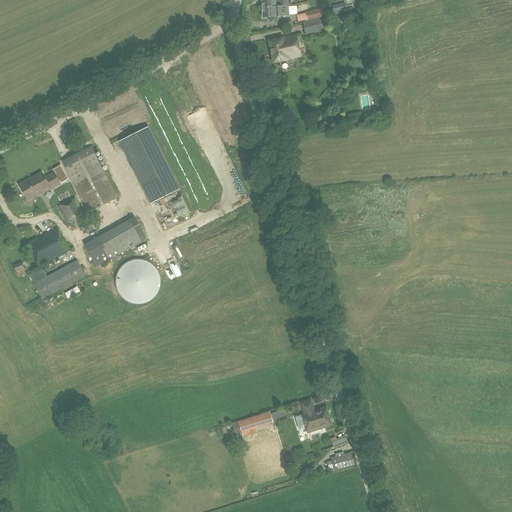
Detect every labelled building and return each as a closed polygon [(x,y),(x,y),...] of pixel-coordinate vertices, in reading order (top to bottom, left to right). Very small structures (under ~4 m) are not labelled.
[(261,0),(263,8),(288,6),(287,0),(261,0)] [(325,11),(326,17),(347,12),(345,3),(332,6),(333,9),(325,11)] [(289,16),(288,6),(263,8),(264,18),(270,17),(270,21),(277,21),(277,16),(281,16),(289,16)] [(322,9),(307,12),(306,12),(306,13),(295,16),(297,22),(307,20),(308,21),(324,17),(322,9)] [(321,18),(303,23),(306,35),(324,31),(321,18)] [(274,63),(288,60),(288,59),(301,56),(297,36),(284,39),(283,38),(269,41),(274,63)] [(149,127),(119,142),(141,186),(150,205),(180,189),(171,172),(149,127)] [(91,147),(62,161),(89,213),(117,198),(91,147)] [(60,184),(54,174),(45,179),(42,173),(19,185),(27,200),(42,192),(43,193),(60,184)] [(58,207),(67,224),(82,216),(74,198),(58,207)] [(136,214),(147,209),(143,203),(132,208),(136,214)] [(130,220),(98,238),(96,235),(77,245),(90,269),(108,258),(109,261),(142,243),(130,220)] [(39,268),(69,252),(58,229),(38,239),(37,238),(28,243),(39,268)] [(42,299),(86,276),(78,261),(56,273),(51,263),(29,275),(42,299)] [(82,286),(69,291),(72,299),(85,294),(82,286)] [(109,300),(105,302),(110,313),(114,310),(109,300)] [(305,414),(295,417),(299,430),(306,427),(308,433),(332,425),(326,408),(315,411),(312,400),(302,403),(305,414)] [(273,423),(273,422),(272,420),(277,419),(277,418),(275,411),(270,413),(269,412),(238,422),(238,421),(241,432),(243,438),(257,433),(256,428),(273,423)] [(351,453),(336,457),(339,468),(354,464),(351,453)] [(301,466),(293,461),(290,466),(297,471),(301,466)]
